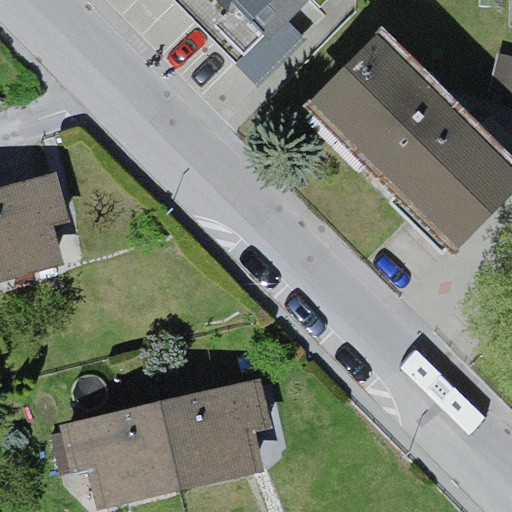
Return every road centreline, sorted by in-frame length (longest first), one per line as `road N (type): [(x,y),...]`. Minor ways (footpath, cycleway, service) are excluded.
road 1 (residential): [(511,484),(183,139),(127,93)]
road 2 (residential): [(127,93),(0,136)]
road 3 (residential): [(127,93),(41,0)]
